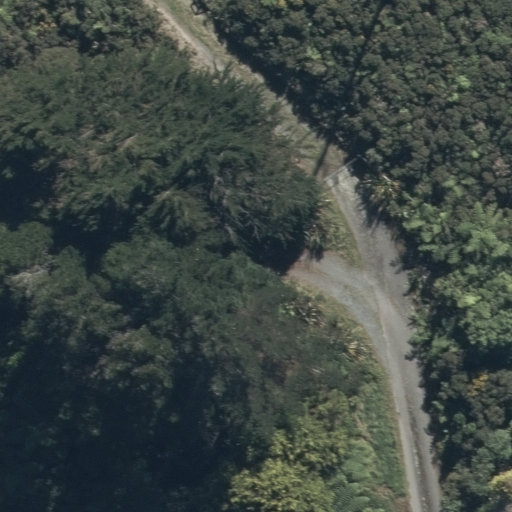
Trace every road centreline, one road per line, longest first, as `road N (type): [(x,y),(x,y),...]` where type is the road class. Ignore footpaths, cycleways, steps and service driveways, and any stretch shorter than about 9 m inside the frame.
road 1 (track): [(0,231),(331,267),(396,315)]
road 2 (track): [(331,176),(171,0)]
